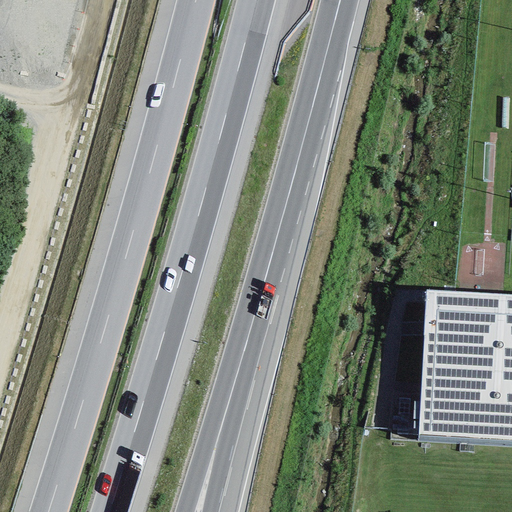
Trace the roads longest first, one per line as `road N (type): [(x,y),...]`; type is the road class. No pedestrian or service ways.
road 1 (motorway): [(195,0),(47,511)]
road 2 (motorway): [(108,511),(254,0)]
road 3 (track): [(434,0),(318,511)]
road 4 (track): [(96,0),(0,349)]
road 5 (motorway): [(183,511),(291,182)]
road 6 (motorway): [(216,511),(291,182)]
road 7 (motorway): [(291,182),(339,0)]
